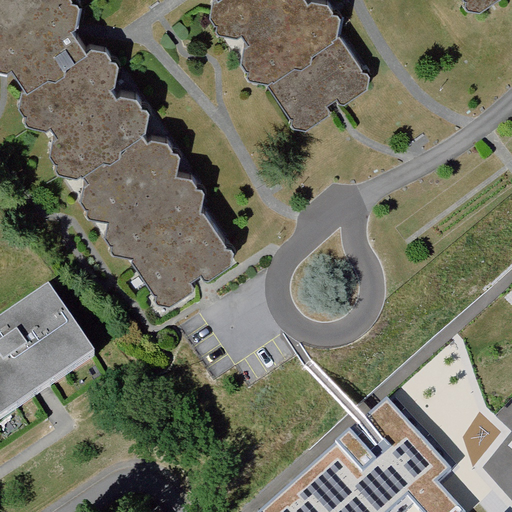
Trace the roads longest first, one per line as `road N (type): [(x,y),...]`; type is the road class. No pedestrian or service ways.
road 1 (residential): [(369,195),(352,229),(370,304),(344,334),(302,333),(273,306),(278,273),(308,229)]
road 2 (residential): [(369,195),(511,104)]
